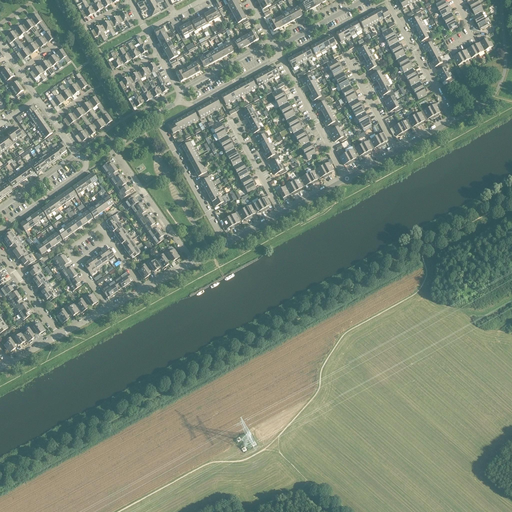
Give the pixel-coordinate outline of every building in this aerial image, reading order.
[(98,2),(96,0),(92,0),(95,4),(89,7),(93,14),(95,12),(96,13),(102,10),(101,9),(98,2)] [(102,0),(98,2),(101,9),(104,7),(104,8),(110,5),(110,4),(107,0),(102,0)] [(150,3),(148,0),(142,0),(144,2),(141,3),(140,2),(137,4),(139,8),(139,7),(140,9),(150,3)] [(155,0),(150,3),(156,14),(162,11),(160,9),(159,9),(156,5),(159,3),(160,4),(163,2),(162,0),(155,0)] [(238,5),(236,0),(227,5),(230,9),(238,5)] [(316,7),(312,0),(308,0),(307,1),(311,9),(316,7)] [(408,5),(405,0),(398,0),(403,8),(401,8),(403,11),(406,10),(405,7),(408,5)] [(446,3),(444,0),(435,5),(439,11),(450,6),(448,2),(446,3)] [(480,5),(477,0),(473,0),(468,3),(470,6),(468,7),(469,11),(480,5)] [(89,7),(86,1),(83,3),(86,9),(80,12),(84,19),(87,17),(87,18),(93,14),(89,7)] [(271,6),(268,1),(260,5),(262,10),(263,13),(268,10),(267,8),(271,6)] [(311,9),(307,1),(299,5),(302,10),(305,9),(306,12),(311,9)] [(156,14),(150,3),(140,9),(140,10),(142,14),(145,12),(145,11),(148,9),(152,17),(156,14)] [(241,10),(238,5),(230,9),(232,14),(241,10)] [(302,10),(299,5),(296,7),(297,8),(293,11),(297,19),(302,16),(300,12),(302,10)] [(484,12),(480,5),(469,11),(471,14),(473,13),(475,16),(481,13),(482,13),(484,12)] [(451,9),(450,6),(439,11),(443,18),(451,13),(449,10),(451,9)] [(385,7),(379,10),(384,19),(387,17),(389,19),(392,17),(390,14),(389,15),(385,7)] [(219,13),(216,8),(213,9),(213,10),(209,12),(213,21),(218,18),(216,14),(219,13)] [(243,14),(241,10),(232,14),(235,19),(243,14)] [(384,19),(379,10),(374,13),(379,22),(384,19)] [(297,19),(293,11),(288,13),(292,21),(297,19)] [(126,12),(121,14),(119,15),(120,16),(117,17),(121,24),(126,21),(130,27),(133,25),(126,12)] [(213,21),(209,12),(204,15),(201,17),(204,21),(206,20),(209,23),(213,21)] [(292,21),(288,13),(283,16),(288,24),(292,21)] [(379,22),(374,13),(369,16),(374,24),(379,22)] [(453,17),(451,13),(443,18),(446,25),(457,19),(455,15),(453,17)] [(475,16),(473,17),(475,20),(473,21),(474,25),(485,19),(482,13),(481,13),(475,16)] [(46,26),(37,14),(33,17),(34,18),(29,21),(34,27),(39,23),(42,29),(46,26)] [(246,19),(243,14),(235,19),(238,24),(241,22),(243,24),(248,21),(247,19),(246,19)] [(418,14),(413,17),(415,19),(409,22),(412,28),(415,26),(421,23),(419,20),(421,18),(420,17),(418,14)] [(117,17),(117,16),(111,20),(108,22),(112,28),(118,25),(121,32),(124,30),(124,29),(121,24),(117,17)] [(288,24),(283,16),(278,18),(283,27),(288,24)] [(374,24),(369,16),(364,18),(369,27),(374,24)] [(204,21),(201,17),(197,20),(201,28),(209,24),(209,23),(206,20),(204,21)] [(283,27),(278,18),(274,21),(278,29),(283,27)] [(369,27),(364,18),(359,21),(357,21),(356,23),(359,27),(362,25),(364,30),(369,27)] [(459,22),(457,19),(446,25),(450,31),(458,27),(457,23),(459,22)] [(489,26),(485,19),(474,25),(476,28),(478,27),(480,30),(489,26)] [(26,23),(21,26),(26,33),(31,29),(34,34),(37,32),(34,27),(29,21),(29,20),(25,23),(26,23)] [(201,28),(197,20),(192,23),(194,26),(191,28),(193,32),(194,32),(201,28)] [(108,22),(108,21),(102,25),(100,27),(103,33),(109,30),(112,37),(116,35),(112,28),(108,22)] [(278,29),(274,21),(269,24),(273,32),(278,29)] [(423,21),(421,23),(415,26),(417,31),(426,26),(423,21)] [(192,23),(192,22),(189,23),(184,26),(189,34),(193,32),(191,28),(194,26),(192,23)] [(359,27),(356,23),(351,25),(356,34),(361,31),(363,32),(364,30),(362,25),(359,27)] [(356,34),(351,25),(346,28),(351,37),(356,34)] [(18,29),(13,32),(18,38),(23,35),(26,40),(29,38),(26,33),(21,26),(17,28),(18,29)] [(54,39),(46,26),(42,29),(46,34),(41,37),(45,44),(45,43),(50,40),(50,41),(54,39)] [(100,27),(99,26),(93,29),(94,30),(91,32),(94,38),(100,35),(104,41),(107,40),(103,33),(100,27)] [(189,34),(184,26),(179,29),(179,28),(176,29),(179,35),(182,33),(184,37),(189,34)] [(429,32),(426,26),(417,31),(420,36),(426,33),(429,32)] [(165,33),(162,28),(154,32),(157,37),(165,33)] [(351,37),(346,28),(341,31),(346,40),(351,37)] [(392,33),(390,29),(382,34),(386,41),(396,35),(394,31),(392,33)] [(10,35),(5,38),(9,44),(14,41),(18,46),(21,43),(18,38),(13,32),(13,31),(9,34),(10,35)] [(346,40),(341,31),(336,34),(341,42),(346,40)] [(41,37),(37,32),(34,34),(38,40),(33,43),(37,49),(42,46),(42,47),(46,44),(45,43),(45,44),(41,37)] [(258,40),(254,32),(249,34),(253,43),(258,40)] [(167,37),(165,33),(157,37),(159,42),(167,37)] [(420,36),(417,37),(420,43),(426,40),(427,42),(432,39),(430,36),(428,36),(426,33),(420,36)] [(253,43),(249,34),(244,37),(249,45),(253,43)] [(398,38),(396,35),(386,41),(389,47),(398,43),(396,39),(398,38)] [(331,36),(326,39),(331,48),(336,45),(331,36)] [(170,42),(167,37),(159,42),(162,47),(170,42)] [(249,45),(244,37),(239,40),(244,48),(249,45)] [(486,37),(482,39),(483,41),(480,43),(485,51),(493,46),(491,42),(489,43),(486,37)] [(33,43),(29,38),(26,40),(30,45),(25,49),(29,55),(34,52),(38,50),(37,49),(33,43)] [(147,52),(140,38),(137,40),(140,46),(135,49),(138,56),(141,54),(141,55),(147,52)] [(331,48),(326,39),(321,42),(326,51),(331,48)] [(434,43),(432,39),(427,42),(428,45),(423,48),(426,53),(429,52),(428,51),(435,48),(434,48),(433,45),(434,43)] [(226,42),(227,44),(224,46),(228,55),(233,52),(232,49),(234,48),(231,42),(230,40),(226,42)] [(244,48),(239,40),(235,42),(234,41),(231,42),(234,48),(237,46),(239,51),(244,48)] [(173,47),(170,42),(162,47),(164,51),(173,47)] [(326,51),(321,42),(316,45),(321,53),(326,51)] [(25,49),(21,43),(18,46),(22,51),(17,55),(21,61),(26,57),(26,58),(30,56),(29,55),(25,49)] [(135,49),(131,43),(128,44),(132,51),(126,54),(130,61),(130,60),(132,59),(133,60),(139,56),(138,56),(135,49)] [(366,43),(360,46),(362,48),(356,51),(359,57),(362,55),(368,52),(368,51),(366,48),(368,47),(366,43)] [(399,46),(398,43),(389,47),(393,54),(403,48),(401,45),(399,46)] [(477,45),(476,43),(472,44),(478,55),(485,51),(480,43),(477,45)] [(478,55),(472,44),(469,46),(470,48),(467,50),(471,58),(478,55)] [(321,53),(316,45),(311,48),(309,47),(308,49),(310,53),(313,52),(316,56),(321,53)] [(228,55),(224,46),(219,49),(223,57),(228,55)] [(440,52),(437,46),(434,48),(435,48),(428,51),(429,52),(431,56),(440,52)] [(175,52),(173,47),(164,51),(167,56),(175,52)] [(126,54),(123,48),(119,49),(123,56),(117,59),(121,65),(124,64),(130,61),(130,60),(130,61),(126,54)] [(405,51),(403,48),(393,54),(396,60),(405,56),(403,53),(405,51)] [(70,62),(62,49),(58,52),(59,53),(54,56),(58,62),(59,62),(64,59),(67,64),(70,62)] [(223,57),(219,49),(214,52),(219,60),(223,57)] [(310,53),(308,49),(303,52),(308,60),(313,58),(315,58),(316,56),(313,52),(310,53)] [(370,50),(368,51),(368,52),(362,55),(365,60),(373,55),(370,50)] [(464,52),(462,50),(459,52),(465,62),(471,58),(467,50),(464,52)] [(117,59),(114,52),(111,54),(114,60),(108,64),(112,70),(115,68),(115,69),(121,66),(121,65),(117,59)] [(178,56),(175,52),(167,56),(170,61),(169,61),(170,64),(176,61),(174,59),(178,56)] [(219,60),(214,52),(209,54),(214,63),(219,60)] [(308,60),(303,52),(298,55),(303,63),(308,60)] [(443,57),(440,52),(431,56),(434,61),(440,58),(443,57)] [(465,62),(459,52),(456,53),(457,56),(453,57),(458,66),(465,62)] [(214,63),(209,54),(205,57),(209,65),(214,63)] [(50,58),(51,58),(46,62),(50,68),(51,68),(55,64),(59,70),(62,67),(59,62),(58,62),(54,56),(54,55),(50,58)] [(303,63),(298,55),(293,57),(298,66),(303,63)] [(376,60),(373,55),(365,60),(367,65),(373,62),(374,62),(376,60)] [(406,59),(405,56),(396,60),(400,67),(410,61),(409,58),(406,59)] [(209,65),(205,57),(197,61),(200,66),(203,65),(204,68),(209,65)] [(298,66),(293,57),(288,60),(293,69),(298,66)] [(434,61),(431,63),(434,68),(440,65),(441,67),(446,65),(444,61),(442,61),(440,58),(434,61)] [(337,63),(335,59),(327,64),(330,71),(341,65),(339,62),(337,63)] [(43,64),(38,67),(42,74),(42,73),(47,70),(51,75),(54,73),(51,68),(50,68),(46,62),(46,61),(42,63),(43,64)] [(200,66),(197,61),(194,63),(195,64),(190,66),(195,75),(200,72),(198,68),(200,66)] [(412,65),(410,61),(400,67),(404,74),(412,69),(410,66),(412,65)] [(367,65),(365,66),(368,72),(373,69),(374,71),(380,68),(378,64),(375,65),(374,62),(373,62),(367,65)] [(161,77),(154,63),(148,67),(145,69),(149,75),(154,72),(158,78),(161,77)] [(343,69),(341,65),(330,71),(334,77),(342,73),(340,70),(343,69)] [(448,68),(446,65),(441,67),(442,70),(437,73),(440,78),(448,73),(447,70),(448,68)] [(195,75),(190,66),(186,69),(190,77),(195,75)] [(5,69),(3,67),(0,68),(0,74),(2,78),(10,72),(7,68),(5,69)] [(34,70),(32,72),(30,73),(34,79),(39,76),(43,81),(46,79),(42,73),(42,74),(38,67),(34,69),(34,70)] [(275,67),(269,70),(274,79),(279,76),(275,67)] [(145,69),(145,68),(139,71),(139,72),(137,73),(140,80),(146,77),(149,83),(152,81),(149,75),(145,69)] [(382,72),(380,68),(374,71),(376,73),(370,76),(373,82),(376,80),(382,77),(380,74),(382,72)] [(190,77),(186,69),(181,72),(185,80),(190,77)] [(414,72),(412,69),(404,74),(407,80),(418,75),(416,71),(414,72)] [(274,79),(269,70),(264,73),(269,82),(274,79)] [(13,77),(10,72),(2,78),(6,83),(6,82),(8,85),(13,81),(12,78),(13,77)] [(185,80),(181,72),(176,74),(180,83),(185,80)] [(137,73),(136,73),(130,76),(131,77),(128,78),(131,85),(132,85),(137,82),(141,88),(144,86),(140,80),(137,73)] [(269,82),(264,73),(259,76),(264,84),(269,82)] [(313,77),(311,73),(305,76),(307,78),(301,81),(304,87),(307,85),(313,82),(311,79),(313,77)] [(344,76),(342,73),(334,77),(337,84),(348,78),(346,75),(344,76)] [(450,77),(448,73),(440,78),(443,83),(448,80),(449,83),(455,80),(453,76),(450,77)] [(87,86),(79,74),(76,76),(79,81),(74,85),(79,91),(83,88),(84,88),(87,86)] [(384,75),(382,77),(376,80),(378,85),(387,80),(384,75)] [(420,78),(418,75),(407,80),(411,87),(419,82),(417,79),(420,78)] [(264,84),(259,76),(254,78),(257,83),(254,84),(256,89),(258,89),(259,87),(264,84)] [(128,78),(128,77),(122,81),(119,83),(123,90),(128,86),(132,93),(135,91),(132,85),(131,85),(128,78)] [(168,90),(161,77),(158,78),(161,85),(156,88),(159,94),(162,93),(168,90)] [(252,80),(246,83),(251,91),(256,89),(254,84),(257,83),(254,78),(252,78),(252,80)] [(350,82),(348,78),(337,84),(341,91),(349,86),(348,83),(350,82)] [(67,81),(71,87),(66,90),(71,97),(71,96),(75,93),(76,94),(79,91),(74,85),(71,79),(68,81),(67,81)] [(315,80),(313,82),(307,85),(309,90),(318,85),(315,80)] [(390,86),(387,80),(378,85),(381,90),(387,87),(390,86)] [(15,83),(13,81),(8,85),(5,87),(7,89),(9,87),(12,92),(20,87),(17,82),(15,83)] [(156,88),(152,81),(149,83),(153,89),(147,92),(151,99),(153,98),(160,95),(159,94),(156,88)] [(421,85),(419,82),(411,87),(414,93),(425,88),(423,84),(421,85)] [(251,91),(246,83),(241,86),(246,94),(251,91)] [(59,87),(63,92),(58,96),(62,102),(63,102),(67,99),(68,100),(71,97),(71,96),(71,97),(66,90),(63,85),(61,86),(59,87)] [(321,91),(318,85),(309,90),(312,95),(318,92),(321,91)] [(144,87),(144,86),(141,88),(144,94),(138,97),(142,104),(145,102),(145,103),(151,100),(151,99),(147,92),(145,89),(144,87)] [(246,94),(241,86),(236,88),(241,97),(246,94)] [(351,89),(349,86),(341,91),(345,97),(355,91),(353,88),(351,89)] [(23,91),(20,87),(12,92),(16,97),(16,96),(18,99),(23,95),(21,92),(23,91)] [(381,90),(378,91),(381,97),(387,94),(388,96),(393,93),(391,90),(389,90),(387,87),(381,90)] [(241,97),(236,88),(231,91),(236,100),(241,97)] [(427,91),(425,88),(414,93),(418,100),(426,96),(425,92),(427,91)] [(282,93),(280,90),(272,94),(275,101),(286,95),(284,92),(282,93)] [(51,93),(55,98),(50,102),(54,108),(59,105),(63,103),(63,102),(62,102),(58,96),(55,91),(54,91),(52,93),(51,93)] [(138,97),(135,91),(132,93),(135,99),(129,102),(133,109),(136,107),(136,108),(142,104),(138,97)] [(236,100),(231,91),(226,94),(231,102),(236,100)] [(357,95),(355,91),(345,97),(348,104),(357,99),(355,96),(357,95)] [(312,95),(309,96),(312,102),(318,99),(319,101),(324,98),(322,95),(320,95),(318,92),(312,95)] [(396,97),(393,93),(388,96),(390,99),(384,102),(387,107),(396,102),(394,99),(396,97)] [(231,102),(226,94),(221,97),(226,105),(231,102)] [(288,99),(286,95),(275,101),(279,107),(287,103),(285,100),(288,99)] [(104,109),(95,97),(91,99),(92,100),(87,103),(92,109),(97,106),(100,111),(104,109)] [(326,102),(324,98),(319,101),(320,104),(315,107),(318,112),(321,111),(321,110),(326,107),(325,104),(326,102)] [(216,99),(211,102),(216,111),(221,108),(216,99)] [(358,103),(357,99),(348,104),(352,110),(362,105),(361,101),(358,103)] [(84,106),(79,109),(84,115),(89,112),(92,117),(96,115),(92,109),(87,103),(87,102),(83,105),(84,106)] [(216,111),(211,102),(206,105),(211,113),(216,111)] [(397,105),(396,102),(387,107),(390,112),(395,109),(397,112),(402,109),(400,105),(397,105)] [(289,106),(287,103),(279,107),(282,114),(293,108),(291,105),(289,106)] [(436,104),(429,108),(435,118),(438,116),(437,114),(441,112),(436,104)] [(211,113),(206,105),(201,108),(206,116),(211,113)] [(332,111),(329,105),(326,107),(321,110),(321,111),(323,115),(332,111)] [(364,108),(362,105),(352,110),(356,117),(364,113),(362,109),(364,108)] [(250,106),(245,109),(247,111),(241,114),(244,120),(247,118),(253,115),(252,114),(251,111),(253,110),(250,106)] [(35,109),(33,107),(25,112),(28,115),(26,117),(27,118),(37,111),(36,109),(35,109)] [(76,111),(71,115),(76,121),(81,117),(84,122),(87,120),(84,115),(79,109),(79,108),(75,111),(76,111)] [(206,116),(201,108),(196,110),(198,115),(196,116),(198,120),(200,121),(201,119),(206,116)] [(295,112),(293,108),(282,114),(286,121),(294,116),(293,113),(295,112)] [(435,118),(429,108),(423,111),(425,116),(423,117),(425,121),(427,121),(427,120),(430,118),(432,120),(435,118)] [(112,121),(104,109),(100,111),(104,116),(99,120),(103,126),(108,123),(109,124),(112,121)] [(193,112),(188,115),(193,123),(198,120),(196,116),(198,115),(196,110),(194,110),(193,112)] [(39,113),(37,111),(27,118),(28,120),(30,119),(32,121),(40,116),(38,114),(39,113)] [(335,116),(332,111),(323,115),(326,120),(332,117),(335,116)] [(421,112),(414,116),(420,127),(423,125),(422,123),(425,121),(423,117),(425,116),(423,111),(421,111),(421,112)] [(255,113),(252,114),(253,115),(247,118),(249,123),(258,118),(255,113)] [(366,116),(364,113),(356,117),(359,124),(370,118),(368,115),(366,116)] [(67,116),(68,117),(63,120),(67,127),(72,123),(76,128),(79,126),(76,121),(71,115),(71,114),(67,116)] [(99,120),(96,115),(92,117),(96,122),(91,125),(95,132),(100,129),(104,127),(103,126),(99,120)] [(193,123),(188,115),(183,117),(188,126),(193,123)] [(41,118),(40,116),(32,121),(34,124),(32,125),(33,127),(43,120),(42,117),(41,118)] [(296,119),(294,116),(286,121),(290,127),(300,122),(298,118),(296,119)] [(420,127),(414,116),(407,120),(410,124),(408,125),(410,129),(412,130),(412,128),(415,126),(416,128),(420,127)] [(188,126),(183,117),(178,120),(183,129),(188,126)] [(326,120),(323,122),(326,127),(332,124),(333,126),(338,124),(336,120),(334,120),(332,117),(326,120)] [(261,124),(258,118),(249,123),(252,128),(258,125),(261,124)] [(371,121),(370,118),(359,124),(363,130),(371,126),(369,122),(371,121)] [(405,121),(399,124),(404,135),(408,133),(407,131),(410,129),(408,125),(410,124),(407,120),(406,119),(405,121)] [(45,122),(43,120),(33,127),(34,129),(36,128),(38,130),(46,125),(44,123),(45,122)] [(91,125),(87,120),(84,122),(88,128),(83,131),(87,137),(92,134),(92,135),(96,132),(95,132),(91,125)] [(183,129),(178,120),(173,123),(178,131),(183,129)] [(302,125),(300,122),(290,127),(293,134),(302,129),(300,126),(302,125)] [(178,131),(173,123),(168,126),(172,133),(171,134),(173,137),(175,136),(175,133),(178,131)] [(211,127),(215,134),(225,128),(224,125),(221,126),(220,123),(211,127)] [(340,127),(338,124),(333,126),(334,129),(329,132),(332,137),(340,132),(338,129),(340,127)] [(404,135),(399,124),(392,128),(396,136),(400,135),(401,137),(404,135)] [(47,127),(46,125),(38,130),(40,133),(38,134),(40,136),(50,129),(48,126),(47,127)] [(252,128),(249,129),(252,135),(258,132),(259,134),(264,131),(262,127),(260,128),(258,125),(252,128)] [(83,131),(79,126),(76,128),(80,134),(75,137),(79,143),(84,140),(84,141),(88,138),(87,137),(83,131)] [(16,127),(14,129),(14,130),(12,131),(18,139),(21,137),(22,139),(26,136),(23,130),(20,132),(16,127)] [(227,132),(225,128),(215,134),(219,140),(227,136),(225,133),(227,132)] [(51,131),(50,129),(40,136),(41,138),(42,136),(44,139),(52,134),(51,132),(51,131)] [(303,133),(302,129),(293,134),(297,141),(307,135),(306,131),(303,133)] [(18,139),(12,131),(10,133),(10,132),(7,134),(9,136),(6,138),(9,142),(12,140),(14,144),(16,143),(15,141),(18,139)] [(264,131),(259,134),(260,136),(255,139),(258,145),(261,144),(260,143),(266,140),(268,139),(268,138),(266,134),(264,131)] [(342,136),(340,132),(332,137),(335,142),(340,139),(341,142),(347,139),(345,135),(342,136)] [(383,133),(376,137),(382,147),(385,145),(384,143),(388,141),(383,133)] [(309,138),(307,135),(297,141),(301,147),(309,143),(307,139),(309,138)] [(229,139),(227,136),(219,140),(222,147),(233,141),(231,138),(229,139)] [(382,147),(376,137),(370,140),(372,145),(370,146),(372,150),(374,150),(374,149),(378,147),(379,149),(382,147)] [(9,142),(6,138),(4,140),(4,139),(1,140),(8,151),(10,150),(9,148),(14,144),(12,140),(9,142)] [(269,138),(268,139),(266,140),(260,143),(261,144),(263,148),(272,144),(269,138)] [(8,151),(1,140),(0,141),(0,148),(3,152),(6,150),(7,152),(8,151)] [(188,140),(182,143),(184,146),(181,147),(184,152),(193,147),(190,142),(189,143),(188,140)] [(368,141),(361,145),(367,155),(370,154),(369,151),(372,150),(370,146),(372,145),(370,140),(368,140),(368,141)] [(234,145),(233,141),(222,147),(226,154),(234,149),(232,146),(234,145)] [(56,144),(54,145),(61,156),(62,155),(63,156),(67,153),(64,149),(66,147),(63,142),(60,144),(61,145),(58,147),(56,144)] [(311,146),(309,143),(301,147),(304,154),(315,148),(313,145),(311,146)] [(275,149),(272,144),(263,148),(266,153),(272,150),(275,149)] [(61,156),(54,145),(52,147),(54,149),(51,151),(57,160),(60,157),(61,156)] [(367,155),(361,145),(355,149),(357,153),(355,154),(357,158),(359,159),(359,157),(362,155),(363,157),(367,155)] [(196,152),(193,147),(184,152),(187,157),(196,152)] [(316,151),(315,148),(304,154),(308,160),(316,156),(314,153),(316,151)] [(352,150),(346,153),(352,164),(355,162),(354,160),(357,158),(355,154),(357,153),(355,149),(353,148),(352,150)] [(236,152),(234,149),(226,154),(229,160),(240,154),(238,151),(236,152)] [(266,153),(263,154),(266,160),(272,157),(273,159),(278,156),(276,153),(274,153),(272,150),(266,153)] [(48,153),(46,151),(44,152),(51,163),(53,162),(57,160),(51,151),(48,153)] [(51,163),(44,152),(42,154),(44,156),(41,158),(47,167),(51,164),(50,164),(51,163)] [(198,157),(196,152),(187,157),(190,162),(198,157)] [(352,164),(346,153),(339,157),(344,165),(347,163),(348,166),(352,164)] [(242,158),(240,154),(229,160),(233,167),(241,162),(239,159),(242,158)] [(280,160),(278,156),(273,159),(274,162),(269,165),(272,170),(280,165),(278,162),(280,160)] [(201,162),(198,157),(190,162),(193,167),(201,162)] [(38,160),(36,158),(34,159),(41,170),(43,169),(47,167),(41,158),(38,160)] [(41,170),(34,159),(32,160),(34,163),(28,167),(31,171),(33,169),(36,172),(37,174),(41,171),(40,170),(41,170)] [(110,162),(101,168),(103,171),(103,170),(106,174),(116,167),(114,164),(113,165),(110,162)] [(204,167),(201,162),(193,167),(195,172),(204,167)] [(243,166),(241,162),(233,167),(237,174),(247,168),(245,164),(243,166)] [(329,163),(322,166),(328,177),(331,175),(330,173),(333,171),(329,163)] [(282,164),(280,165),(272,170),(274,175),(280,172),(281,175),(287,172),(282,164)] [(22,165),(20,166),(28,177),(29,176),(29,177),(33,174),(36,172),(33,169),(31,171),(28,167),(27,165),(24,168),(22,165)] [(28,177),(20,166),(18,168),(20,170),(17,173),(23,181),(27,179),(26,178),(28,177)] [(328,177),(322,166),(316,170),(318,174),(316,176),(318,179),(320,180),(320,178),(323,177),(324,179),(328,177)] [(118,169),(116,167),(106,174),(108,177),(108,178),(110,180),(119,174),(116,171),(118,169)] [(207,173),(204,167),(195,172),(198,177),(200,176),(202,178),(207,176),(206,173),(207,173)] [(249,171),(247,168),(237,174),(240,180),(248,176),(247,172),(249,171)] [(313,171),(307,175),(312,185),(316,183),(315,181),(318,179),(316,176),(318,174),(316,170),(314,169),(313,171)] [(14,175),(12,172),(10,173),(18,184),(19,183),(20,184),(23,181),(17,173),(14,175)] [(18,184),(10,173),(8,175),(10,177),(7,180),(8,181),(11,184),(8,186),(10,190),(13,188),(17,186),(16,185),(18,184)] [(98,181),(93,174),(91,176),(91,175),(87,177),(93,185),(96,183),(98,186),(99,185),(100,184),(98,181)] [(121,178),(119,174),(110,180),(112,183),(115,186),(124,179),(123,177),(121,178)] [(312,185),(307,175),(300,178),(303,183),(301,184),(303,188),(304,188),(305,187),(308,185),(309,187),(312,185)] [(208,178),(207,176),(202,178),(203,181),(201,182),(204,187),(212,183),(209,177),(208,178)] [(250,179),(248,176),(240,180),(244,187),(254,181),(252,178),(250,179)] [(93,185),(87,177),(84,180),(83,181),(90,191),(92,190),(89,187),(93,185)] [(298,179),(291,183),(297,193),(301,192),(299,189),(303,188),(301,184),(303,183),(300,178),(299,178),(298,179)] [(126,182),(124,179),(115,186),(117,190),(118,192),(118,193),(127,186),(125,183),(126,182)] [(8,181),(3,185),(1,183),(0,183),(0,185),(6,194),(8,193),(8,194),(12,192),(10,190),(8,186),(11,184),(8,181)] [(90,191),(83,181),(81,182),(78,184),(83,192),(86,190),(88,192),(90,191)] [(256,184),(254,181),(244,187),(247,193),(256,189),(254,185),(256,184)] [(215,188),(212,183),(204,187),(206,192),(215,188)] [(297,193),(291,183),(285,187),(289,195),(293,193),(294,195),(297,193)] [(83,192),(78,184),(74,187),(75,187),(73,188),(78,195),(80,198),(82,197),(80,194),(83,192)] [(129,189),(127,186),(118,193),(118,192),(117,193),(120,197),(119,197),(121,200),(130,194),(128,190),(129,189)] [(289,195),(285,187),(276,192),(278,196),(280,195),(284,201),(287,199),(286,197),(289,195)] [(218,193),(215,188),(206,192),(209,197),(218,193)] [(76,196),(72,189),(70,191),(70,190),(66,192),(71,200),(74,198),(76,201),(78,199),(76,196)] [(71,200),(66,192),(63,195),(62,196),(68,206),(70,205),(68,202),(71,200)] [(220,198),(218,193),(209,197),(212,202),(220,198)] [(107,198),(104,200),(109,208),(114,204),(109,197),(107,194),(105,195),(107,198)] [(68,206),(62,196),(60,197),(56,199),(61,207),(65,205),(67,207),(68,206)] [(126,206),(129,210),(130,209),(138,202),(137,200),(135,201),(133,197),(124,203),(126,206)] [(266,197),(259,200),(265,211),(268,209),(267,207),(271,205),(266,197)] [(222,201),(220,198),(212,202),(215,208),(220,205),(221,207),(227,204),(225,200),(222,201)] [(61,207),(56,199),(53,202),(52,203),(59,213),(60,212),(58,209),(61,207)] [(98,200),(97,201),(104,211),(109,208),(104,200),(100,203),(98,200)] [(265,211),(259,200),(253,204),(255,209),(253,210),(255,214),(257,214),(257,213),(260,211),(262,213),(265,211)] [(104,211),(97,201),(95,202),(97,205),(94,207),(99,215),(104,211)] [(141,206),(138,202),(130,209),(131,211),(132,211),(134,214),(144,207),(142,205),(141,206)] [(59,213),(52,203),(50,204),(46,206),(52,214),(55,211),(57,214),(59,213)] [(251,205),(244,209),(250,219),(253,218),(252,215),(255,214),(253,210),(255,209),(253,204),(251,204),(251,205)] [(52,214),(46,206),(43,209),(42,210),(47,217),(49,220),(51,219),(49,216),(52,214)] [(89,211),(93,218),(94,218),(99,215),(94,207),(91,209),(89,207),(87,208),(89,211)] [(146,210),(144,207),(134,214),(137,218),(136,218),(138,221),(147,215),(145,211),(146,210)] [(85,213),(82,215),(87,223),(93,219),(87,212),(85,209),(83,210),(85,213)] [(250,219),(244,209),(237,212),(240,217),(238,218),(240,222),(242,223),(242,221),(245,219),(246,221),(250,219)] [(45,218),(40,211),(39,212),(38,212),(35,214),(40,222),(43,220),(45,222),(47,221),(45,218)] [(235,214),(229,217),(234,228),(238,226),(237,224),(240,222),(238,218),(240,217),(237,212),(236,212),(235,214)] [(40,222),(35,214),(32,217),(30,218),(37,228),(39,227),(37,224),(40,222)] [(77,215),(75,216),(82,226),(87,223),(82,215),(79,218),(77,215)] [(150,218),(147,215),(138,221),(140,223),(141,223),(143,227),(153,220),(151,217),(150,218)] [(82,226),(75,216),(73,217),(76,220),(72,222),(78,230),(82,226)] [(109,226),(107,227),(109,229),(119,222),(116,219),(117,218),(115,216),(106,222),(109,226)] [(234,228),(229,217),(222,221),(226,229),(230,227),(231,230),(234,228)] [(37,228),(30,218),(29,219),(25,221),(30,229),(34,226),(36,229),(37,228)] [(155,222),(153,220),(143,227),(145,230),(147,233),(156,227),(153,223),(155,222)] [(30,229),(25,221),(22,224),(20,225),(25,232),(27,235),(29,234),(27,231),(30,229)] [(67,222),(65,223),(73,233),(78,230),(72,222),(69,224),(67,222)] [(121,226),(119,222),(109,229),(111,232),(112,231),(115,234),(124,228),(122,225),(121,226)] [(73,233),(65,223),(64,224),(66,227),(63,229),(68,237),(73,233)] [(158,230),(156,227),(147,233),(149,236),(149,235),(152,239),(162,232),(160,229),(158,230)] [(55,230),(58,233),(57,233),(63,240),(68,237),(63,229),(60,231),(57,228),(55,230)] [(125,231),(124,228),(115,234),(117,238),(116,239),(117,242),(127,235),(125,231)] [(12,231),(3,237),(4,240),(5,241),(4,242),(6,244),(16,238),(13,234),(14,234),(12,231)] [(54,235),(51,237),(56,245),(61,241),(56,234),(54,231),(52,232),(54,235)] [(163,234),(162,232),(152,239),(154,242),(154,243),(156,246),(164,239),(162,235),(163,234)] [(130,238),(127,235),(117,242),(119,244),(121,243),(123,247),(132,240),(130,238)] [(46,237),(44,238),(51,248),(56,245),(51,237),(48,239),(46,237)] [(18,241),(16,238),(6,244),(8,247),(8,246),(9,248),(10,247),(12,250),(20,243),(18,241)] [(51,248),(44,238),(43,239),(42,239),(44,242),(41,244),(47,252),(51,248)] [(134,243),(132,240),(123,247),(126,250),(124,251),(126,254),(136,247),(134,243)] [(22,246),(20,243),(12,250),(13,252),(14,254),(13,254),(14,257),(24,250),(22,246)] [(36,248),(41,255),(47,252),(41,244),(38,246),(36,243),(34,245),(36,248)] [(138,250),(136,247),(126,254),(128,256),(129,255),(132,259),(141,253),(139,250),(138,250)] [(105,251),(104,249),(102,251),(109,261),(112,258),(113,259),(115,257),(109,248),(105,251)] [(172,248),(169,250),(164,254),(169,261),(171,259),(173,262),(176,260),(177,261),(180,259),(179,258),(179,257),(174,250),(172,248)] [(27,253),(24,250),(14,257),(16,259),(17,259),(18,260),(19,260),(20,262),(29,256),(29,255),(27,253)] [(109,261),(102,251),(99,253),(100,254),(97,257),(103,266),(106,264),(105,263),(109,261)] [(62,256),(61,254),(52,260),(54,263),(54,262),(57,266),(67,259),(65,256),(64,257),(63,256),(62,256)] [(169,261),(164,254),(159,257),(160,259),(157,262),(161,268),(160,268),(162,270),(163,269),(164,271),(167,269),(166,267),(168,265),(167,263),(169,261)] [(32,258),(30,255),(29,255),(29,256),(20,262),(22,264),(23,264),(24,265),(26,267),(35,261),(33,258),(32,258)] [(103,266),(97,257),(93,259),(92,258),(90,260),(97,270),(100,267),(100,268),(103,266)] [(68,261),(67,259),(57,266),(59,269),(59,270),(61,272),(70,266),(68,264),(67,262),(68,261)] [(97,270),(90,260),(87,261),(88,263),(84,266),(91,274),(93,272),(97,270)] [(157,262),(156,260),(152,262),(150,260),(145,264),(150,271),(153,270),(154,272),(157,270),(158,272),(161,270),(160,268),(161,268),(157,262)] [(39,267),(37,264),(28,270),(30,273),(31,275),(30,275),(31,278),(32,277),(40,272),(41,271),(39,267)] [(150,271),(145,264),(140,267),(142,270),(138,272),(143,280),(144,279),(145,281),(148,279),(147,277),(149,276),(150,275),(148,273),(150,271)] [(71,268),(70,266),(61,272),(63,275),(65,278),(75,271),(74,269),(73,269),(72,268),(71,268)] [(77,274),(75,271),(65,278),(68,282),(67,282),(69,284),(69,285),(78,278),(77,276),(76,274),(77,274)] [(40,272),(32,277),(31,278),(33,280),(32,280),(33,282),(32,282),(34,285),(44,278),(45,277),(43,274),(42,274),(40,272)] [(123,274),(120,277),(127,287),(129,285),(129,284),(130,283),(130,282),(132,281),(126,272),(123,274)] [(127,287),(120,277),(116,279),(113,281),(120,289),(122,288),(124,287),(124,288),(127,287)] [(47,281),(44,278),(34,285),(36,287),(37,287),(38,288),(40,290),(49,284),(47,281)] [(80,281),(78,278),(69,285),(69,284),(68,285),(71,289),(70,289),(72,292),(81,286),(79,283),(80,283),(79,282),(80,281)] [(120,289),(113,281),(111,283),(108,285),(115,295),(117,293),(116,293),(118,292),(118,291),(120,289)] [(51,286),(49,284),(40,290),(42,292),(41,293),(42,294),(41,295),(43,297),(53,290),(50,287),(51,286)] [(10,287),(8,285),(0,290),(0,291),(1,294),(2,293),(4,297),(5,296),(14,290),(12,287),(11,288),(10,287)] [(115,295),(108,285),(104,288),(104,287),(101,289),(107,298),(110,297),(111,296),(112,297),(115,295)] [(55,288),(53,290),(43,297),(45,300),(46,299),(47,300),(49,302),(60,295),(55,288)] [(16,292),(14,290),(5,296),(7,299),(10,302),(20,295),(18,292),(17,293),(16,292)] [(89,297),(87,295),(82,298),(88,306),(90,304),(92,306),(94,305),(95,306),(98,304),(97,303),(98,302),(93,294),(89,297)] [(22,297),(20,295),(10,302),(12,305),(12,306),(14,308),(23,302),(21,300),(22,300),(21,298),(22,297)] [(88,306),(82,298),(77,302),(79,304),(76,306),(75,306),(79,312),(81,314),(82,314),(82,315),(85,313),(84,312),(87,310),(85,307),(88,306)] [(24,304),(23,302),(14,308),(16,311),(19,314),(29,307),(27,305),(26,305),(25,304),(24,304)] [(76,306),(74,304),(70,307),(69,305),(64,308),(69,316),(71,314),(73,317),(76,315),(77,316),(80,314),(79,313),(79,312),(75,306),(76,306)] [(30,310),(29,307),(19,314),(21,318),(23,321),(31,315),(30,312),(29,310),(30,310)] [(69,316),(64,308),(59,312),(60,314),(57,317),(57,318),(59,320),(62,324),(63,324),(64,325),(67,323),(66,322),(69,320),(67,317),(69,316)] [(35,323),(32,325),(29,327),(35,335),(37,333),(39,335),(41,333),(42,335),(45,333),(44,332),(45,331),(40,323),(36,326),(35,323)] [(35,335),(29,327),(24,331),(26,333),(23,335),(22,335),(27,341),(26,341),(28,343),(29,343),(30,344),(32,342),(31,341),(34,339),(32,336),(35,335)] [(21,333),(18,336),(16,334),(11,337),(16,345),(18,343),(20,346),(23,344),(24,345),(27,343),(26,342),(26,341),(27,341),(22,335),(23,335),(21,333)] [(16,345),(11,337),(6,341),(7,343),(4,346),(9,353),(10,353),(11,354),(14,352),(13,351),(16,349),(14,346),(16,345)]
